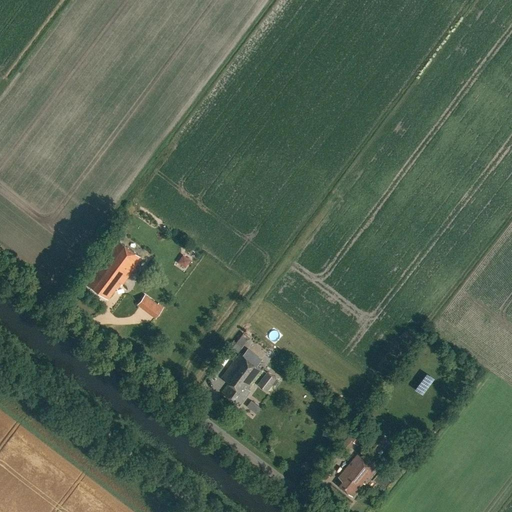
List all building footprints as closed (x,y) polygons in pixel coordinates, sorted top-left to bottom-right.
[(87,278),(110,295),(118,285),(119,286),(123,281),(124,282),(133,269),(136,271),(137,269),(135,267),(142,258),(116,239),(87,278)] [(178,262),(185,267),(189,260),(183,255),(178,262)] [(146,310),(153,301),(144,295),(138,303),(146,310)] [(222,392),(239,405),(250,391),(247,389),(261,369),(267,361),(280,371),(288,376),(293,367),(286,363),(274,353),(260,343),(260,344),(251,337),(246,342),(249,345),(242,355),(240,353),(222,377),(229,382),(222,392)] [(257,384),(270,394),(282,379),(278,376),(276,378),(267,371),(257,384)] [(369,432),(359,424),(335,453),(342,459),(355,443),(358,446),(369,432)] [(369,446),(379,454),(389,440),(379,433),(369,446)] [(343,480),(339,485),(352,495),(363,482),(364,483),(376,469),(357,454),(339,477),(343,480)]
